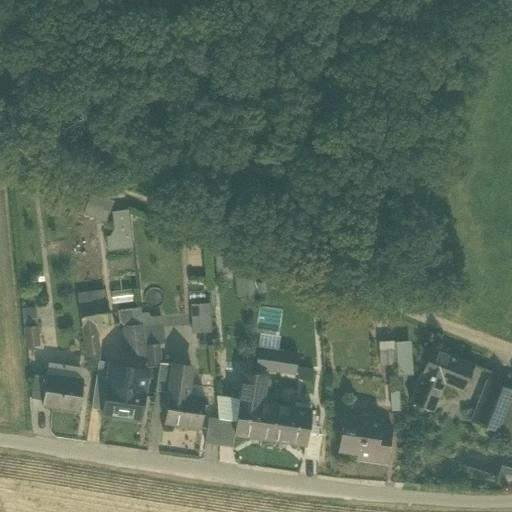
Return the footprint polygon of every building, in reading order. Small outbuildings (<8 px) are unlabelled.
[(81,214),(103,223),(113,200),(91,191),(81,214)] [(111,212),(112,229),(127,228),(125,211),(111,212)] [(217,261),(218,280),(238,279),(237,260),(217,261)] [(251,282),(253,300),(266,299),(264,281),(251,282)] [(82,337),(83,336),(97,334),(108,332),(102,295),(88,297),(91,312),(79,314),(82,337)] [(193,313),(195,334),(211,333),(210,312),(193,313)] [(24,314),(27,351),(39,350),(36,313),(24,314)] [(126,328),(128,351),(145,349),(142,326),(126,328)] [(100,354),(97,334),(83,336),(86,356),(100,354)] [(145,343),(147,365),(160,360),(161,360),(157,340),(145,343)] [(372,344),(374,368),(391,367),(390,343),(372,344)] [(428,411),(431,412),(443,382),(463,390),(473,365),(431,349),(409,403),(412,404),(413,406),(415,405),(425,410),(426,412),(428,411)] [(292,379),(294,355),(254,350),(251,375),(260,376),(292,379)] [(156,386),(169,388),(173,361),(161,360),(160,360),(159,367),(156,386)] [(96,376),(108,378),(110,368),(110,365),(111,363),(98,361),(96,376)] [(173,361),(169,388),(188,391),(192,363),(173,361)] [(146,369),(110,365),(110,368),(128,371),(126,381),(132,382),(131,387),(143,389),(146,369)] [(108,378),(107,383),(131,387),(132,382),(126,381),(128,371),(110,368),(108,378)] [(39,401),(74,407),(79,376),(44,370),(44,375),(40,398),(39,401)] [(29,396),(40,398),(44,375),(32,373),(29,396)] [(237,373),(234,398),(258,401),(260,376),(251,375),(237,373)] [(91,408),(103,410),(107,383),(108,378),(96,376),(91,408)] [(471,422),(498,433),(511,396),(511,390),(487,381),(471,422)] [(143,389),(131,387),(107,383),(103,410),(102,415),(139,420),(143,389)] [(203,393),(188,391),(169,388),(165,418),(198,423),(203,393)] [(511,396),(498,433),(511,438),(511,396)] [(231,435),(268,439),(272,402),(258,401),(234,398),(232,417),(231,435)] [(308,406),(272,402),(268,439),(304,443),(305,435),(308,406)] [(204,439),(219,441),(217,415),(206,414),(204,439)] [(355,457),(386,460),(389,422),(376,421),(377,417),(342,414),(339,448),(356,450),(355,457)] [(232,417),(217,415),(219,441),(230,442),(231,435),(232,417)] [(302,459),(315,460),(318,437),(305,435),(304,443),(302,459)] [(511,465),(502,464),(500,473),(466,467),(464,477),(511,484),(511,465)]
